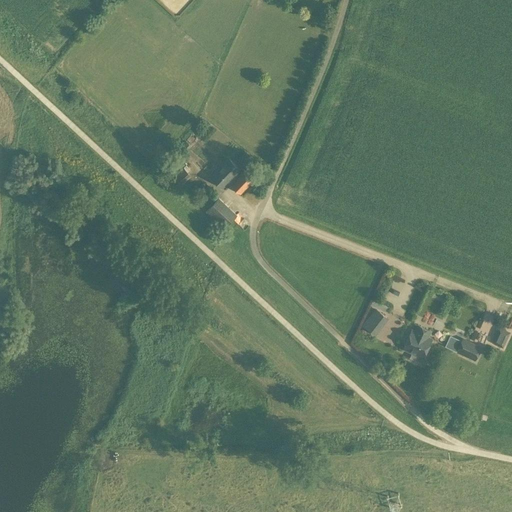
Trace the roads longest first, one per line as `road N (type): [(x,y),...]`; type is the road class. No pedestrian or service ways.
road 1 (unclassified): [(463,449),(402,427),(376,406),(0,60)]
road 2 (unclassified): [(346,0),(255,225),(254,252),(421,421),(463,449)]
